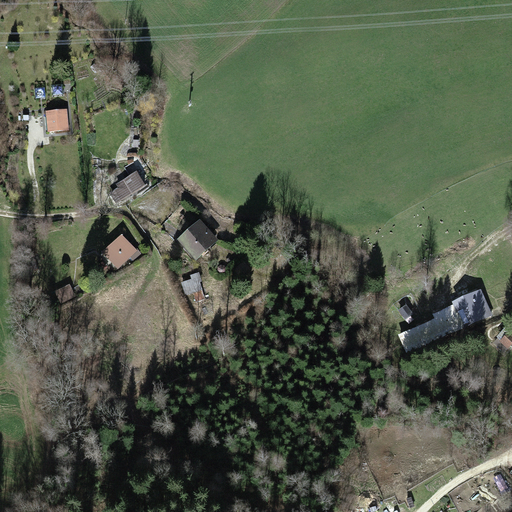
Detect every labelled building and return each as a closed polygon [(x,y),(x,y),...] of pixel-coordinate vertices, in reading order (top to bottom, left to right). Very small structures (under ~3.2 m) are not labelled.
[(43,135),(65,136),(66,114),(44,113),(43,135)] [(138,171),(114,190),(123,201),(147,182),(138,171)] [(201,219),(179,236),(196,257),(218,240),(201,219)] [(123,235),(102,252),(114,267),(135,250),(123,235)] [(73,298),(67,281),(53,286),(59,303),(73,298)] [(479,288),(448,302),(458,326),(490,313),(479,288)] [(427,318),(395,332),(405,354),(437,340),(427,318)] [(511,335),(504,329),(492,342),(502,351),(511,339),(511,335)]
